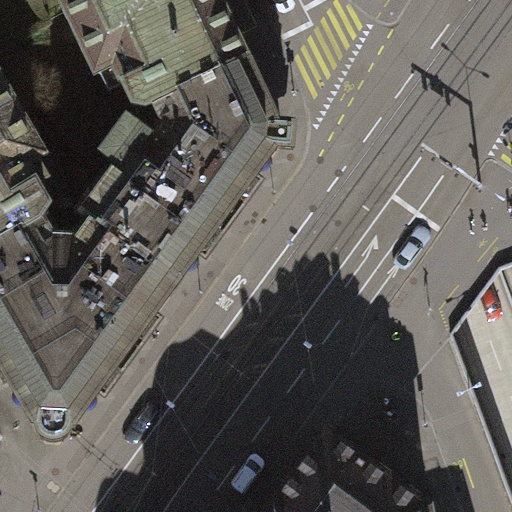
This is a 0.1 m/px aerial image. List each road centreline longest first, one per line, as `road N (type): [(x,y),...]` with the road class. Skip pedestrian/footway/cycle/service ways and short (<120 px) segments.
road 1 (secondary): [(416,112),(334,157),(73,511)]
road 2 (primary): [(360,0),(511,413)]
road 3 (residential): [(330,330),(423,377),(449,407),(486,511)]
road 4 (secondary): [(330,330),(422,202),(416,112)]
road 5 (primary): [(511,211),(434,0)]
road 6 (secondary): [(200,511),(330,330)]
road 7 (secondary): [(301,0),(350,70),(416,112)]
road 8 (secondary): [(501,0),(416,112)]
